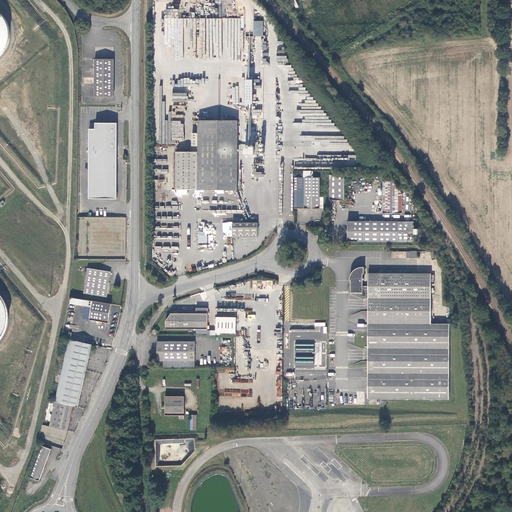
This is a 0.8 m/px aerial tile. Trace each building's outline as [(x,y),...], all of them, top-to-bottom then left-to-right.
[(183,59),(183,19),(178,19),(178,9),(164,9),(164,46),(174,46),(173,59),(183,59)] [(6,20),(3,14),(0,11),(0,56),(4,52),(7,46),(9,40),(10,33),(9,26),(6,20)] [(253,36),(263,36),(263,21),(254,21),(253,36)] [(114,97),(115,59),(95,59),(95,96),(114,97)] [(237,121),(198,120),(198,134),(192,134),(192,146),(198,146),(198,152),(175,152),(175,190),(237,190),(237,121)] [(184,140),(184,123),(171,122),(171,140),(184,140)] [(117,199),(117,123),(95,123),(95,128),(89,128),(89,177),(89,199),(117,199)] [(330,166),(351,166),(351,158),(323,158),(323,155),(319,155),(319,159),(318,159),(318,162),(324,162),(324,161),(330,161),(330,166)] [(344,200),(344,175),(329,175),(329,200),(344,200)] [(319,209),(319,178),(304,178),(304,209),(319,209)] [(381,213),(401,214),(401,195),(391,181),(382,182),(381,213)] [(125,260),(126,218),(78,217),(76,259),(125,260)] [(340,241),(391,242),(391,222),(340,222),(340,241)] [(232,238),(257,237),(257,223),(232,224),(232,238)] [(368,399),(449,399),(449,325),(449,324),(431,324),(431,274),(409,274),(397,274),(392,274),(392,270),(386,270),(386,274),(368,274),(368,286),(362,286),(362,274),(364,274),(363,267),(360,267),(356,268),(353,269),(351,271),(350,274),(349,277),(349,280),(351,281),(350,293),(362,293),(362,289),(368,289),(368,311),(368,348),(368,354),(368,361),(368,380),(368,399)] [(107,297),(111,272),(89,268),(84,293),(107,297)] [(108,324),(111,305),(92,301),(89,320),(108,324)] [(195,329),(207,329),(207,308),(195,308),(195,314),(170,314),(165,322),(165,329),(195,329)] [(69,340),(63,365),(85,370),(91,345),(69,340)] [(195,342),(188,342),(157,342),(157,361),(163,361),(163,367),(193,367),(193,361),(195,361),(195,342)] [(63,365),(60,378),(82,383),(85,370),(63,365)] [(77,407),(82,383),(60,378),(55,402),(74,407),(77,407)] [(184,415),(185,396),(165,396),(165,416),(179,416),(179,419),(184,419),(184,415)] [(55,402),(49,427),(67,432),(68,432),(74,407),(55,402)] [(65,441),(67,432),(49,427),(47,427),(44,437),(65,441)] [(39,481),(51,450),(42,446),(30,478),(39,481)]
